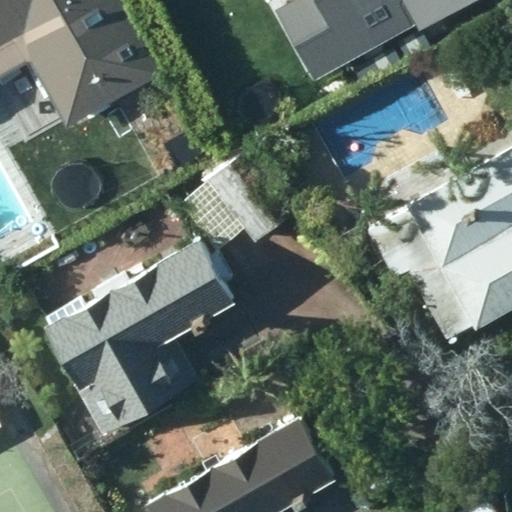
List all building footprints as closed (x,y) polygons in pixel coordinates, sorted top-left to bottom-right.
[(157,61),(123,0),(0,0),(0,39),(18,31),(64,112),(157,61)] [(409,0),(417,12),(438,0),(409,0)] [(252,125),(235,95),(203,112),(221,142),(252,125)] [(197,146),(176,111),(125,141),(146,176),(197,146)] [(511,285),(511,123),(361,210),(390,262),(405,253),(444,324),(511,285)] [(240,141),(205,170),(252,228),(287,199),(240,141)] [(230,285),(193,221),(40,307),(76,371),(101,416),(176,375),(150,331),(230,285)] [(153,511),(241,511),(330,462),(293,398),(138,485),(153,511)]
